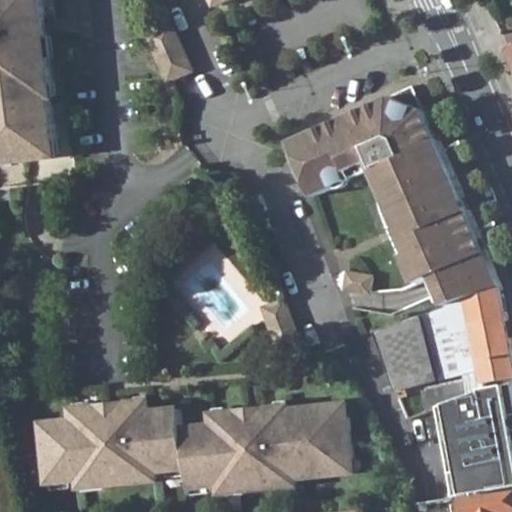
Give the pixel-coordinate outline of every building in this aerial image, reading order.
[(0,0),(0,147),(5,147),(7,163),(49,158),(46,142),(60,140),(58,124),(56,125),(51,96),(47,97),(46,86),(54,86),(52,59),(48,60),(47,39),(50,39),(46,0),(0,0)] [(149,35),(170,82),(194,71),(173,23),(149,35)] [(303,148),(321,196),(375,173),(411,252),(424,283),(433,279),(446,306),(503,287),(502,280),(492,258),(458,179),(421,97),(380,114),(377,104),(328,126),(332,136),(303,148)] [(11,189),(0,190),(0,202),(12,201),(11,189)] [(411,252),(406,255),(419,285),(424,283),(411,252)] [(347,286),(375,290),(378,273),(349,269),(347,286)] [(424,314),(441,380),(481,370),(481,375),(423,390),(428,412),(445,406),(485,391),(486,388),(485,382),(511,376),(511,333),(503,287),(446,306),(424,314)] [(269,314),(281,348),(302,341),(287,300),(275,305),(277,311),(269,314)] [(373,333),(396,391),(441,380),(424,314),(373,333)] [(485,391),(445,406),(462,497),(465,497),(511,488),(511,382),(486,388),(485,391)] [(48,424),(55,480),(74,477),(75,480),(85,478),(86,481),(108,478),(109,484),(162,478),(161,469),(172,468),(172,466),(191,463),(193,484),(213,482),(213,484),(224,483),(224,485),(246,483),(247,489),(301,483),(300,477),(326,474),(326,476),(342,474),(341,460),(357,458),(352,416),(336,418),(334,403),(318,405),(318,407),(280,411),(279,407),(264,409),(265,411),(243,413),(243,411),(228,413),(229,417),(216,418),(217,425),(187,429),(185,408),(154,412),(154,406),(141,406),(141,403),(126,404),(126,407),(105,409),(104,407),(89,408),(90,412),(77,413),(78,420),(48,424)] [(511,511),(511,488),(465,497),(467,511),(511,511)] [(346,511),(424,511),(423,503),(417,504),(416,504),(373,509),(346,511)]
